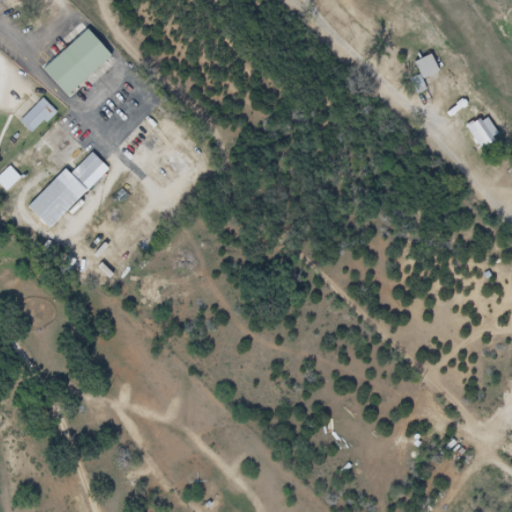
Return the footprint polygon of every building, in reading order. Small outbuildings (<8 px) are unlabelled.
[(95,35),(54,76),(82,105),(124,64),(95,35)] [(426,91),(421,81),(437,74),(430,56),(413,63),(420,79),(413,82),(418,94),(426,91)] [(56,114),(44,100),(20,120),(32,134),(56,114)] [(169,169),(181,159),(176,153),(163,163),(169,169)] [(26,208),(49,230),(108,170),(92,154),(69,177),(63,171),(26,208)] [(20,181),(11,168),(0,176),(0,185),(4,192),(20,181)]
